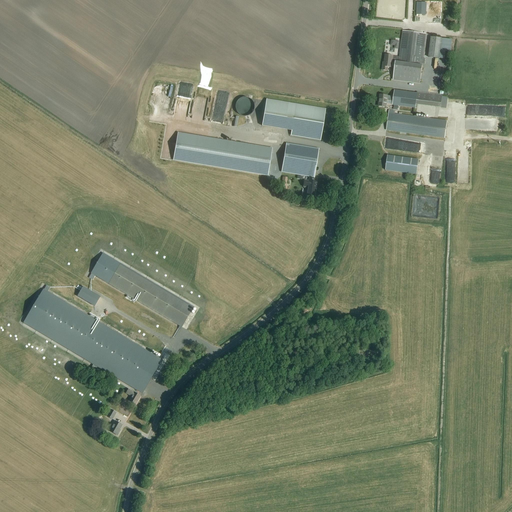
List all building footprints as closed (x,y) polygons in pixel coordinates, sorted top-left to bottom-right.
[(417,3),(416,14),(426,15),(426,3),(417,3)] [(421,66),(421,64),(425,64),(426,59),(422,58),(425,34),(403,31),(399,58),(393,57),(393,56),(385,55),(384,63),(383,63),(382,70),(388,71),(388,68),(391,68),(392,62),(396,63),(393,81),(420,84),(423,66),(421,66)] [(431,37),(428,58),(439,59),(442,39),(431,37)] [(181,110),(189,111),(194,84),(183,82),(179,102),(180,102),(180,104),(181,104),(181,107),(179,107),(179,109),(177,108),(176,113),(180,114),(181,110)] [(220,91),(214,120),(224,122),(230,94),(220,91)] [(418,93),(418,94),(395,91),(394,97),(380,96),(378,107),(386,108),(387,101),(393,102),(393,106),(416,109),(416,105),(441,108),(443,96),(418,93)] [(250,98),(247,97),(244,97),(241,98),(238,100),(237,102),(236,105),(236,108),(236,111),(238,113),(241,115),(243,116),(246,116),(249,115),(252,113),(253,111),(254,108),(254,105),(254,102),(252,100),(250,98)] [(326,109),(266,99),(262,127),(291,131),(291,136),(320,141),(326,109)] [(386,131),(427,136),(445,139),(447,122),(429,119),(389,114),(386,131)] [(178,134),(174,160),(267,175),(272,149),(178,134)] [(286,153),(283,172),(310,177),(309,181),(304,180),(303,187),(308,188),(307,191),(315,193),(317,183),(314,182),(319,150),(288,144),(286,153)] [(419,159),(387,155),(385,171),(417,175),(419,159)] [(439,184),(442,162),(433,161),(430,182),(439,184)] [(447,182),(456,182),(456,166),(447,166),(447,182)] [(459,183),(469,183),(469,172),(460,172),(459,183)] [(182,328),(193,309),(102,255),(90,274),(182,328)] [(94,307),(100,297),(82,287),(77,296),(94,307)] [(23,323),(142,393),(162,360),(43,289),(23,323)] [(134,323),(133,325),(163,341),(163,342),(172,347),(181,330),(109,292),(102,306),(134,323)] [(55,358),(48,372),(70,384),(78,370),(55,358)] [(142,397),(128,389),(126,394),(131,397),(129,401),(136,405),(142,397)] [(116,412),(111,409),(106,416),(112,420),(116,412)] [(120,430),(122,425),(115,421),(109,431),(117,436),(120,430)]
